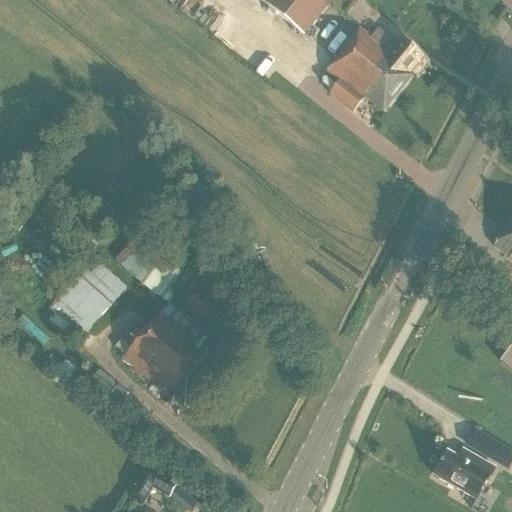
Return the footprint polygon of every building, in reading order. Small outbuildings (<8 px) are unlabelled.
[(259,0),(266,5),(304,37),(334,0),(259,0)] [(402,41),(397,47),(379,32),(373,40),(359,30),(335,59),(337,61),(327,74),(340,84),(331,95),(354,114),(363,103),(367,106),(369,103),(383,114),(413,78),(411,76),(424,59),(402,41)] [(61,239),(85,262),(108,239),(83,215),(61,239)] [(511,226),(494,247),(511,262),(511,226)] [(111,260),(130,275),(129,277),(158,300),(160,297),(175,299),(190,282),(177,271),(173,276),(147,255),(137,267),(118,252),(111,260)] [(57,299),(60,301),(50,312),(55,317),(51,322),(78,346),(128,291),(93,260),(57,299)] [(235,322),(198,292),(185,308),(222,338),(235,322)] [(186,336),(195,325),(172,305),(162,316),(161,316),(148,331),(138,322),(116,350),(126,358),(124,361),(185,412),(231,357),(202,333),(198,337),(199,338),(195,344),(186,336)] [(511,348),(499,364),(511,374),(511,348)] [(52,382),(65,392),(79,373),(66,363),(52,382)] [(112,421),(115,418),(129,429),(142,409),(118,388),(120,386),(102,371),(90,386),(110,403),(102,413),(112,421)] [(482,437),(476,448),(497,460),(503,449),(482,437)] [(434,477),(477,502),(495,470),(464,452),(459,461),(448,454),(434,477)] [(499,464),(507,469),(502,478),(511,483),(511,482),(511,455),(506,452),(499,464)] [(170,499),(177,486),(147,469),(129,500),(142,508),(153,489),(170,499)]
